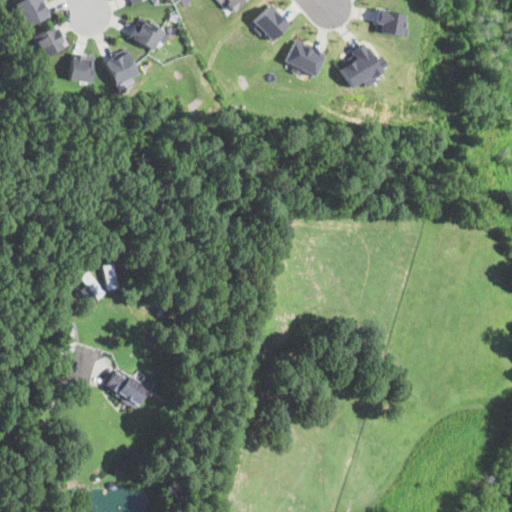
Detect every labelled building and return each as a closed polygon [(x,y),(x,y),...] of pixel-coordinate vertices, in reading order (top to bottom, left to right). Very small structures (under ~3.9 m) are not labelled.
[(26,27),(14,4),(21,0),(43,0),(45,3),(44,4),(49,14),(26,27)] [(216,0),(222,6),(225,3),(232,11),(244,0),(216,0)] [(252,20),(270,40),(288,25),(269,4),(252,20)] [(377,8),(373,30),(403,36),(405,27),(402,27),(404,14),(377,8)] [(162,30),(151,49),(133,38),(132,38),(128,36),(135,25),(134,25),(139,16),(162,30)] [(42,57),(31,36),(56,23),(67,44),(42,57)] [(324,52),(313,76),(283,62),(295,38),(324,52)] [(335,64),(350,87),(360,80),(364,86),(375,79),(373,77),(381,72),(379,69),(386,64),(379,54),(372,58),(362,43),(348,51),(350,54),(335,64)] [(125,48),(137,73),(113,83),(104,63),(103,63),(102,60),(114,54),(114,53),(125,48)] [(93,55),(89,82),(68,78),(71,57),(70,57),(71,52),(93,55)] [(117,286),(107,289),(101,263),(112,261),(117,286)] [(105,292),(97,298),(80,276),(88,269),(105,292)] [(96,299),(87,306),(77,292),(86,285),(96,299)] [(150,302),(147,307),(136,299),(140,294),(150,302)] [(81,311),(76,315),(69,305),(74,301),(81,311)] [(70,356),(58,352),(62,338),(74,342),(70,356)] [(119,370),(132,379),(137,383),(142,376),(152,384),(133,409),(126,403),(125,405),(119,400),(120,400),(113,395),(114,394),(103,386),(114,372),(116,374),(119,370)] [(116,487),(111,489),(108,487),(108,483),(112,481),(116,483),(116,487)]
